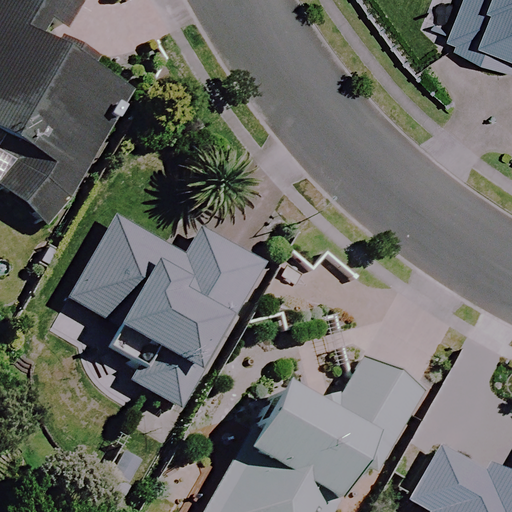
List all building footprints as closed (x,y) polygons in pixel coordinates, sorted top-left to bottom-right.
[(73,0),(0,0),(0,207),(40,232),(123,96),(44,48),(73,0)] [(511,0),(470,0),(450,49),(481,62),(488,47),(511,57),(511,0)] [(173,261),(104,224),(59,306),(106,331),(93,355),(126,372),(117,389),(169,417),(249,268),(187,235),(173,261)] [(408,400),(349,367),(319,419),(266,389),(227,458),(219,454),(186,511),(323,511),(346,472),(362,481),(408,400)] [(511,511),(511,465),(499,489),(429,449),(397,506),(406,511),(511,511)]
